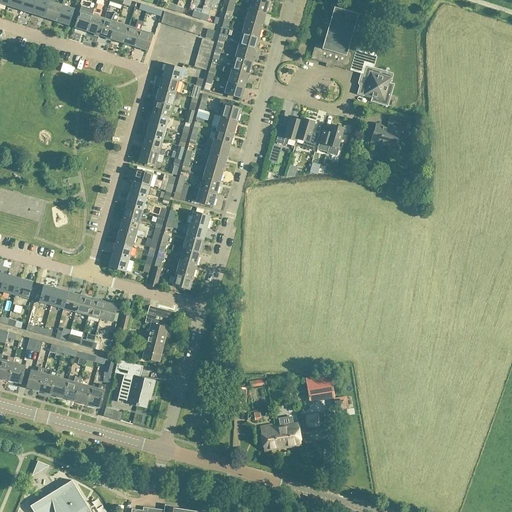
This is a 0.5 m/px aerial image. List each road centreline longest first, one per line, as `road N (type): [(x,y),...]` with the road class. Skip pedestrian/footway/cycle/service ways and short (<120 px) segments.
road 1 (unclassified): [(89,277),(146,71),(0,25)]
road 2 (unclassified): [(203,308),(265,89)]
road 3 (residential): [(275,54),(346,75),(351,85),(345,105),(333,109),(265,89)]
road 4 (tertiary): [(163,451),(0,406)]
road 5 (unclassified): [(163,451),(203,308)]
road 6 (tertiary): [(381,511),(261,478)]
